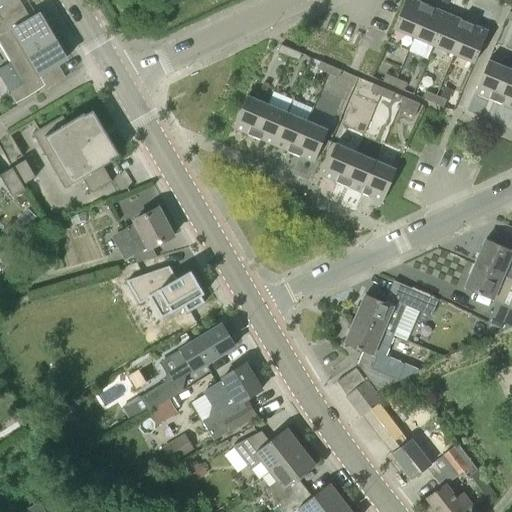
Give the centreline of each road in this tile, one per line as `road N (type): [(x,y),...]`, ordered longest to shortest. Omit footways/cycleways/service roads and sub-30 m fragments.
road 1 (residential): [(252,307),(511,191)]
road 2 (tertiary): [(252,307),(121,85)]
road 3 (tertiary): [(386,511),(252,307)]
road 4 (residential): [(121,85),(298,0)]
